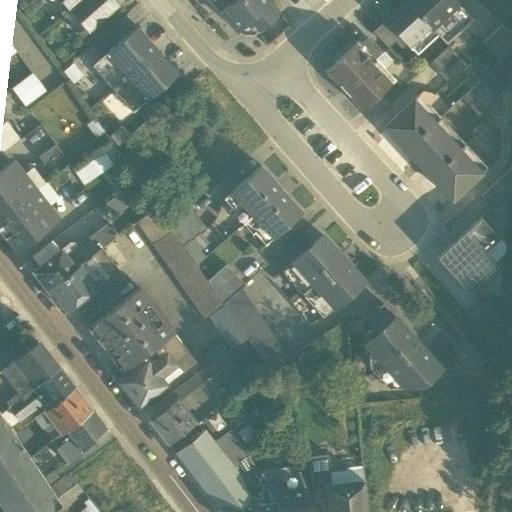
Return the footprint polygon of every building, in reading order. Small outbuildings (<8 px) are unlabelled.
[(0,0),(0,15),(11,8),(4,0),(0,0)] [(81,0),(48,0),(63,16),(81,0)] [(118,5),(113,0),(81,0),(63,16),(81,37),(118,5)] [(208,0),(241,36),(246,31),(252,37),(287,5),(283,0),(208,0)] [(405,0),(404,0),(370,31),(386,48),(393,42),(400,49),(405,45),(415,56),(437,35),(405,0)] [(451,0),(405,0),(446,44),(471,20),(451,0)] [(90,65),(131,114),(176,75),(126,16),(92,45),(101,56),(90,65)] [(481,43),(498,62),(511,48),(511,35),(501,25),(481,43)] [(0,65),(16,53),(2,34),(0,35),(0,65)] [(356,42),(325,71),(361,110),(362,110),(369,118),(385,104),(378,96),(393,82),(382,70),(390,62),(368,37),(359,45),(356,42)] [(445,45),(426,64),(446,85),(466,67),(445,45)] [(503,59),(459,98),(479,119),(498,100),(495,97),(510,83),(510,68),(503,59)] [(83,76),(72,64),(62,73),(73,85),(83,76)] [(45,92),(31,74),(10,89),(24,108),(45,92)] [(382,128),(405,153),(441,120),(418,95),(382,128)] [(405,153),(427,178),(464,144),(441,120),(405,153)] [(38,123),(21,136),(29,147),(47,135),(38,123)] [(120,126),(108,136),(116,145),(128,135),(120,126)] [(10,144),(0,151),(0,224),(18,247),(63,212),(10,144)] [(427,178),(450,202),(486,169),(464,144),(427,178)] [(104,152),(74,172),(83,186),(113,166),(104,152)] [(260,167),(223,200),(233,212),(231,214),(251,236),(253,234),(264,247),(302,213),(285,195),(281,199),(272,189),(276,185),(260,167)] [(484,191),(487,204),(501,200),(498,187),(484,191)] [(136,224),(151,245),(170,232),(155,210),(136,224)] [(205,231),(188,210),(168,226),(186,247),(205,231)] [(466,291),(494,265),(482,253),(497,238),(479,218),(436,258),(466,291)] [(47,292),(101,250),(117,238),(106,224),(77,246),(73,241),(60,251),(51,240),(30,257),(39,268),(32,273),(47,292)] [(170,232),(151,245),(203,320),(222,306),(206,282),(170,232)] [(281,272),(301,295),(343,259),(322,236),(281,272)] [(101,250),(47,292),(63,312),(117,270),(101,250)] [(301,295),(321,318),(363,281),(343,259),(301,295)] [(206,282),(222,306),(243,292),(226,268),(206,282)] [(87,327),(121,371),(172,333),(174,331),(140,287),(87,327)] [(243,292),(222,306),(268,372),(289,358),(243,292)] [(486,297),(469,312),(488,333),(505,318),(486,297)] [(369,370),(378,379),(417,345),(381,304),(362,320),(371,330),(366,335),(369,370)] [(121,371),(114,378),(136,408),(194,361),(172,333),(121,371)] [(0,412),(56,367),(36,342),(0,369),(0,412)] [(441,372),(417,345),(378,379),(387,390),(419,388),(425,382),(426,385),(441,372)] [(315,347),(294,356),(304,379),(325,370),(315,347)] [(237,371),(231,362),(205,381),(211,389),(237,371)] [(73,389),(56,367),(0,412),(0,414),(8,428),(38,406),(43,411),(73,389)] [(177,399),(148,421),(166,445),(229,396),(222,387),(212,395),(203,383),(179,401),(177,399)] [(90,410),(73,389),(43,411),(32,420),(41,430),(43,428),(52,439),(90,410)] [(105,429),(90,410),(52,439),(57,446),(53,448),(65,464),(94,442),(92,439),(105,429)] [(0,414),(0,508),(2,511),(65,511),(48,487),(8,428),(0,414)] [(174,454),(217,510),(247,494),(232,466),(204,431),(174,454)] [(326,455),(306,458),(312,500),(319,499),(320,511),(324,511),(326,511),(325,511),(365,511),(363,496),(360,470),(329,473),(326,455)] [(246,456),(232,466),(247,494),(217,510),(217,511),(276,511),(275,502),(256,472),(246,456)] [(312,511),(296,466),(256,472),(275,502),(276,511),(312,511)] [(65,511),(96,511),(68,473),(48,487),(65,511)]
